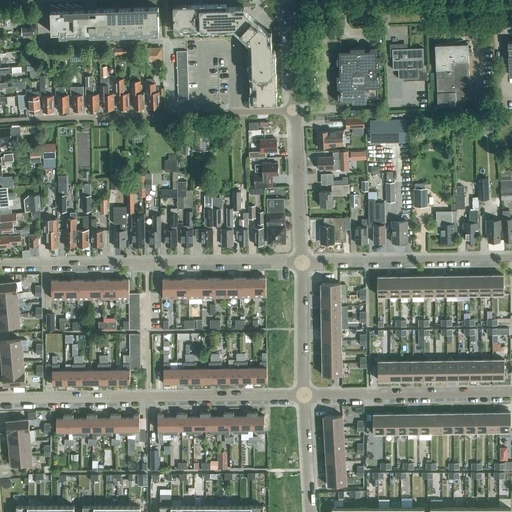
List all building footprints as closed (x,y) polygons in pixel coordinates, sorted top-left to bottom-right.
[(52,33),(159,29),(158,7),(82,9),(82,6),(83,7),(83,6),(73,3),(74,4),(74,6),(66,3),(66,4),(66,6),(58,3),(58,4),(59,4),(59,7),(51,3),(50,4),(51,4),(52,33)] [(268,32),(260,24),(248,13),(244,10),(244,6),(227,7),(227,4),(173,6),(174,29),(226,27),(226,30),(234,30),(241,37),(249,44),(249,51),(252,51),(254,103),(277,102),(275,49),(272,49),(272,32),(268,32)] [(22,34),(34,33),(34,26),(21,27),(22,34)] [(33,42),(32,34),(22,35),(23,43),(33,42)] [(92,45),(91,37),(76,37),(77,46),(92,45)] [(470,86),(469,60),(468,52),(472,51),(471,47),(468,48),(468,43),(460,44),(459,40),(445,44),(435,44),(438,102),(456,102),(456,111),(464,111),(463,86),(470,86)] [(427,80),(426,64),(424,64),(423,47),(401,48),(401,46),(392,46),(393,69),(398,69),(399,78),(418,78),(418,80),(427,80)] [(376,55),(376,49),(376,48),(375,47),(374,47),(373,47),(372,47),(371,48),(370,49),(370,50),(365,50),(365,47),(350,47),(351,50),(339,51),(339,57),(338,57),(337,57),(337,58),(336,59),(336,60),(336,61),(337,62),(337,63),(338,64),(339,64),(340,75),(337,75),(337,88),(340,88),(340,93),(337,93),(338,100),(338,101),(338,102),(339,102),(340,103),(342,103),(343,103),(344,102),(345,101),(345,100),(352,100),(352,103),(366,102),(366,99),(378,99),(378,102),(379,102),(380,101),(381,100),(381,99),(381,98),(380,97),(379,96),(378,96),(378,87),(380,87),(380,73),(377,73),(377,69),(380,69),(379,55),(376,55)] [(154,48),(146,48),(146,60),(154,60),(161,60),(160,48),(154,48)] [(67,60),(67,51),(56,52),(57,60),(67,60)] [(70,52),(70,60),(80,60),(80,51),(70,52)] [(38,79),(37,65),(22,66),(22,71),(30,70),(30,80),(38,79)] [(10,66),(4,67),(0,67),(0,79),(1,79),(0,74),(10,73),(10,66)] [(46,96),(45,87),(45,75),(40,75),(40,87),(41,96),(43,96),(44,111),(53,111),(53,102),(54,102),(54,95),(46,96)] [(85,76),(86,86),(86,100),(89,100),(89,110),(99,109),(98,100),(99,100),(99,94),(94,94),(93,86),(92,86),(92,76),(85,76)] [(114,93),(109,93),(109,78),(100,78),(101,94),(104,94),(104,109),(114,109),(113,100),(114,100),(114,93)] [(129,93),(125,93),(125,78),(115,78),(116,85),(116,93),(119,93),(119,109),(129,108),(129,99),(129,93)] [(159,92),(156,92),(156,81),(155,79),(153,78),(146,78),(146,84),(146,92),(149,92),(149,108),(159,107),(159,98),(160,98),(159,92)] [(144,92),(141,92),(141,80),(131,81),(131,84),(131,93),(134,93),(134,108),(144,108),(144,99),(145,99),(144,92)] [(84,101),(84,94),(83,86),(70,87),(71,95),(73,95),(74,110),(84,110),(83,101),(84,101)] [(69,95),(63,95),(63,87),(60,87),(55,87),(56,95),(58,95),(59,111),(69,110),(68,101),(69,101),(69,95)] [(40,111),(39,95),(39,90),(32,91),(32,88),(31,88),(26,88),(26,96),(29,96),(30,112),(40,111)] [(27,107),(26,95),(19,95),(19,108),(27,107)] [(364,127),(364,117),(346,117),(346,128),(364,127)] [(407,119),(369,120),(370,143),(407,142),(407,119)] [(20,126),(10,127),(12,140),(17,139),(17,134),(21,133),(20,126)] [(0,140),(12,140),(10,127),(0,128),(0,146),(0,147),(0,145),(0,140)] [(143,132),(132,130),(130,138),(142,141),(143,132)] [(192,130),(192,150),(209,150),(209,130),(192,130)] [(329,131),(317,131),(318,147),(343,146),(342,131),(329,131)] [(276,138),(260,139),(255,139),(255,146),(258,146),(258,151),(252,151),(252,158),(266,157),(266,152),(277,151),(276,138)] [(55,143),(41,143),(42,157),(56,157),(55,143)] [(41,161),(40,148),(30,149),(31,162),(41,161)] [(366,150),(350,151),(351,159),(367,158),(366,150)] [(333,159),(333,156),(318,157),(319,169),(326,169),(326,170),(334,170),(334,169),(341,169),(349,169),(348,151),(339,151),(339,158),(333,159)] [(1,156),(0,156),(0,173),(3,173),(1,162),(13,161),(13,153),(4,154),(4,156),(1,156)] [(177,172),(177,160),(165,160),(165,171),(177,172)] [(278,175),(278,163),(270,163),(270,162),(262,162),(262,164),(255,164),(256,172),(263,171),(263,175),(260,176),(260,174),(254,174),(255,187),(273,186),(272,175),(278,175)] [(395,202),(395,182),(393,182),(393,171),(387,171),(387,182),(386,182),(386,202),(395,202)] [(121,188),(121,175),(111,175),(111,189),(121,188)] [(13,176),(2,177),(2,186),(14,185),(13,176)] [(489,199),(489,177),(478,177),(478,196),(478,199),(489,199)] [(511,199),(511,178),(501,179),(501,200),(511,199)] [(91,211),(91,181),(84,181),(84,186),(83,186),(83,211),(91,211)] [(192,207),(193,190),(186,190),(186,181),(177,181),(177,189),(178,189),(177,208),(184,208),(184,207),(192,207)] [(343,194),(343,193),(350,193),(349,183),(331,184),(331,190),(320,191),(321,206),(333,205),(332,195),(343,194)] [(428,206),(427,188),(425,188),(425,183),(417,183),(417,188),(414,188),(414,207),(428,206)] [(0,188),(0,206),(9,205),(9,199),(14,198),(16,196),(16,193),(13,192),(8,192),(8,187),(0,188)] [(177,194),(177,189),(173,189),(162,189),(162,197),(170,197),(170,194),(177,194)] [(376,213),(375,199),(377,199),(377,191),(368,191),(368,213),(376,213)] [(29,199),(25,200),(26,212),(31,212),(40,211),(41,211),(39,194),(29,195),(29,199)] [(67,211),(66,194),(58,195),(59,211),(67,211)] [(464,194),(463,194),(457,194),(456,194),(456,203),(457,203),(457,209),(464,209),(464,194)] [(285,241),(284,212),(284,198),(267,198),(267,235),(268,235),(268,243),(270,243),(271,244),(274,244),(276,243),(283,243),(285,241)] [(213,245),(212,208),(212,199),(204,199),(205,225),(207,225),(207,229),(201,229),(202,245),(213,245)] [(457,209),(457,203),(456,203),(451,203),(451,211),(438,213),(439,224),(440,224),(440,230),(441,230),(441,242),(454,241),(454,232),(456,232),(456,218),(456,211),(457,211),(457,209)] [(126,230),(126,220),(126,206),(113,206),(114,223),(120,223),(120,230),(114,230),(114,246),(126,246),(126,239),(127,239),(127,230),(126,230)] [(177,245),(177,226),(177,208),(170,208),(171,226),(171,230),(165,230),(166,245),(177,245)] [(221,208),(213,208),(213,225),(222,225),(221,208)] [(233,244),(233,217),(232,208),(227,209),(227,217),(227,229),(221,229),(222,244),(233,244)] [(478,230),(478,222),(478,210),(473,210),(469,210),(469,222),(463,222),(463,237),(466,237),(466,241),(475,241),(475,230),(478,230)] [(511,217),(510,218),(509,210),(502,211),(503,226),(504,241),(511,240),(511,217)] [(193,245),(193,217),(193,211),(187,211),(187,225),(182,225),(182,229),(182,245),(193,245)] [(263,244),(263,217),(263,211),(258,212),(258,217),(257,217),(257,228),(254,228),(254,244),(263,244)] [(67,247),(71,247),(72,246),(76,245),(76,237),(77,237),(77,218),(76,212),(71,212),(71,217),(67,218),(67,229),(65,229),(65,246),(67,246),(67,247)] [(248,244),(248,218),(248,212),(243,212),(243,219),(239,219),(239,244),(248,244)] [(0,232),(6,232),(9,232),(10,235),(16,235),(24,234),(30,234),(29,229),(16,230),(16,228),(14,228),(14,224),(17,224),(16,213),(0,214),(1,221),(0,220),(0,232)] [(161,245),(161,230),(161,215),(153,215),(153,230),(149,230),(150,245),(161,245)] [(83,229),(78,230),(78,238),(78,246),(88,246),(88,238),(88,218),(88,216),(83,216),(83,219),(83,229)] [(58,222),(58,217),(42,217),(43,232),(46,232),(46,238),(46,247),(58,247),(58,238),(58,230),(58,222)] [(346,241),(346,229),(351,229),(351,217),(324,217),(324,226),(321,226),(321,241),(322,243),(334,243),(334,241),(346,241)] [(374,242),(385,242),(385,224),(383,225),(383,218),(379,218),(379,225),(374,225),(374,242)] [(103,240),(103,230),(97,230),(97,219),(91,219),(92,237),(92,245),(97,245),(97,246),(101,246),(102,245),(103,245),(103,240)] [(144,219),(139,219),(132,219),(132,229),(131,229),(131,239),(133,239),(133,246),(144,246),(144,219)] [(356,243),(367,243),(367,219),(361,219),(362,227),(355,227),(356,243)] [(500,229),(502,229),(502,220),(486,220),(486,232),(488,232),(488,241),(500,241),(500,229)] [(392,242),(408,242),(407,221),(391,221),(392,242)] [(0,246),(3,247),(3,248),(10,247),(10,245),(25,244),(24,234),(16,235),(10,235),(9,235),(0,235),(0,246)] [(29,246),(39,246),(39,234),(29,234),(29,246)] [(352,275),(352,284),(367,284),(368,276),(352,275)] [(447,294),(446,275),(435,276),(435,294),(447,294)] [(458,294),(458,275),(446,275),(447,294),(458,294)] [(470,294),(469,275),(458,275),(458,294),(470,294)] [(481,294),(481,275),(469,275),(470,294),(481,294)] [(493,294),(492,275),(481,275),(481,294),(493,294)] [(504,293),(504,275),(492,275),(493,294),(504,293)] [(389,295),(389,276),(377,276),(378,295),(389,295)] [(401,295),(400,276),(389,276),(389,295),(401,295)] [(412,295),(412,276),(400,276),(401,295),(412,295)] [(424,294),(423,276),(412,276),(412,295),(424,294)] [(435,294),(435,276),(423,276),(424,294),(435,294)] [(266,296),(266,277),(252,278),(253,296),(266,296)] [(202,297),(201,278),(189,279),(189,297),(202,297)] [(214,297),(214,278),(201,278),(202,297),(214,297)] [(227,296),(227,278),(214,278),(214,297),(227,296)] [(240,296),(240,278),(227,278),(227,296),(240,296)] [(253,296),(252,278),(240,278),(240,296),(253,296)] [(116,298),(116,279),(103,280),(103,298),(116,298)] [(129,298),(129,293),(129,279),(116,279),(116,298),(129,298)] [(176,297),(176,279),(163,279),(163,297),(176,297)] [(189,297),(189,279),(176,279),(176,297),(189,297)] [(65,299),(65,280),(52,280),(52,299),(65,299)] [(78,298),(78,280),(65,280),(65,299),(78,298)] [(91,298),(90,280),(78,280),(78,298),(91,298)] [(103,298),(103,280),(90,280),(91,298),(103,298)] [(0,282),(0,293),(17,292),(16,281),(0,282)] [(340,294),(340,282),(322,283),(322,294),(340,294)] [(0,304),(18,303),(17,292),(0,293),(0,304)] [(341,305),(340,294),(322,294),(322,306),(341,305)] [(0,316),(19,314),(18,303),(0,304),(0,316)] [(341,317),(341,305),(322,306),(322,317),(341,317)] [(54,313),(46,313),(46,322),(46,330),(54,330),(54,322),(54,313)] [(0,327),(20,325),(19,314),(0,316),(0,327)] [(341,329),(341,317),(322,317),(322,329),(341,329)] [(116,318),(104,318),(104,321),(104,329),(104,330),(117,330),(116,318)] [(341,340),(341,329),(322,329),(323,340),(341,340)] [(22,350),(21,339),(0,341),(2,352),(22,350)] [(341,352),(341,340),(323,340),(323,352),(341,352)] [(169,341),(164,341),(164,362),(164,383),(177,382),(177,368),(171,368),(171,362),(169,362),(168,354),(170,354),(169,341)] [(23,361),(22,350),(2,352),(3,363),(23,361)] [(342,363),(341,352),(323,352),(323,363),(342,363)] [(216,382),(215,353),(211,353),(211,362),(209,362),(209,368),(203,368),(203,382),(216,382)] [(228,382),(228,367),(222,367),(222,361),(220,361),(220,353),(215,353),(216,382),(228,382)] [(241,382),(241,353),(236,353),(237,361),(235,361),(235,367),(228,367),(228,382),(241,382)] [(254,381),(254,367),(247,367),(247,361),(245,361),(245,353),(241,353),(241,382),(254,381)] [(260,367),(254,367),(254,381),(267,381),(267,361),(267,353),(262,353),(262,361),(260,361),(260,367)] [(130,365),(130,359),(130,354),(125,354),(126,363),(123,363),(124,369),(117,369),(117,383),(130,383),(130,370),(130,365)] [(190,382),(190,354),(186,354),(186,362),(183,362),(184,368),(177,368),(177,382),(190,382)] [(203,382),(203,368),(196,368),(196,362),(194,362),(194,354),(190,354),(190,382),(203,382)] [(66,384),(66,370),(60,370),(59,364),(57,364),(57,355),(53,356),(53,364),(53,384),(66,384)] [(79,384),(79,355),(78,355),(74,355),(74,363),(72,363),(72,369),(66,370),(66,384),(79,384)] [(92,384),(92,369),(85,369),(85,363),(83,363),(83,355),(79,355),(79,384),(92,384)] [(104,355),(103,355),(100,355),(100,363),(98,363),(98,369),(92,369),(92,384),(105,384),(104,355)] [(117,383),(117,369),(111,369),(111,363),(109,363),(108,355),(104,355),(105,384),(117,383)] [(482,378),(481,359),(470,360),(470,378),(482,378)] [(493,378),(493,359),(481,359),(482,378),(493,378)] [(505,378),(504,359),(493,359),(493,378),(505,378)] [(413,379),(413,360),(401,361),(401,379),(413,379)] [(424,379),(424,360),(413,360),(413,379),(424,379)] [(436,379),(436,360),(424,360),(424,379),(436,379)] [(447,379),(447,360),(436,360),(436,379),(447,379)] [(459,378),(458,360),(447,360),(447,379),(459,378)] [(470,378),(470,360),(458,360),(459,378),(470,378)] [(24,372),(23,361),(3,363),(4,374),(24,372)] [(390,379),(390,361),(378,361),(378,380),(390,379)] [(401,379),(401,361),(390,361),(390,379),(401,379)] [(342,375),(342,363),(323,363),(323,375),(342,375)] [(25,383),(24,372),(4,374),(5,385),(25,383)] [(194,434),(194,416),(187,416),(187,412),(182,413),(182,431),(186,431),(186,434),(194,434)] [(206,431),(206,412),(201,412),(201,416),(194,416),(194,434),(202,434),(201,431),(206,431)] [(217,433),(217,416),(210,416),(210,412),(206,412),(206,431),(210,431),(210,433),(217,433)] [(229,436),(229,431),(229,412),(224,412),(224,416),(217,416),(217,433),(225,433),(225,443),(229,443),(229,442),(229,436)] [(241,433),(241,415),(234,415),(234,412),(229,412),(229,431),(233,431),(233,433),(241,433)] [(253,430),(252,412),(248,412),(248,415),(241,415),(241,433),(249,433),(248,430),(253,430)] [(265,428),(265,415),(257,415),(257,412),(252,412),(253,430),(257,430),(257,433),(265,433),(265,428)] [(465,431),(465,412),(453,413),(454,431),(465,431)] [(477,431),(476,412),(465,412),(465,431),(477,431)] [(488,431),(488,412),(476,412),(477,431),(488,431)] [(500,431),(499,412),(488,412),(488,431),(500,431)] [(511,430),(511,412),(499,412),(500,431),(511,430)] [(111,417),(104,417),(104,435),(112,435),(112,432),(116,432),(116,413),(111,413),(111,417)] [(121,413),(116,413),(116,432),(116,436),(116,444),(120,444),(120,435),(128,435),(127,417),(121,417),(121,413)] [(140,432),(140,413),(134,413),(134,417),(127,417),(128,435),(135,435),(135,438),(139,438),(139,432),(140,432)] [(171,434),(170,416),(163,416),(163,413),(158,413),(158,432),(158,437),(159,437),(159,444),(163,443),(163,437),(163,434),(171,434)] [(182,431),(182,413),(177,413),(177,416),(170,416),(171,434),(178,434),(178,431),(182,431)] [(396,432),(396,413),(385,414),(385,432),(396,432)] [(408,432),(408,413),(396,413),(396,432),(408,432)] [(419,432),(419,413),(408,413),(408,432),(419,432)] [(431,432),(431,413),(419,413),(419,432),(431,432)] [(442,431),(442,413),(431,413),(431,432),(442,431)] [(454,431),(453,413),(442,413),(442,431),(454,431)] [(69,433),(69,414),(64,414),(64,418),(57,418),(57,431),(57,436),(65,435),(65,433),(69,433)] [(74,414),(69,414),(69,433),(69,437),(69,445),(73,445),(73,435),(81,435),(80,418),(74,418),(74,414)] [(87,417),(80,418),(81,435),(88,435),(88,433),(92,433),(92,414),(87,414),(87,417)] [(97,414),(92,414),(92,433),(93,436),(93,445),(97,445),(97,435),(104,435),(104,417),(97,417),(97,414)] [(385,432),(385,414),(373,414),(373,432),(385,432)] [(343,415),(324,416),(325,427),(343,426),(343,415)] [(28,419),(7,421),(8,432),(29,430),(28,419)] [(344,438),(343,426),(325,427),(325,439),(344,438)] [(30,441),(29,430),(8,432),(9,443),(30,441)] [(345,449),(344,438),(325,439),(326,450),(345,449)] [(31,452),(30,441),(9,443),(10,453),(31,452)] [(345,461),(345,449),(326,450),(327,462),(345,461)] [(219,468),(227,468),(227,459),(227,450),(222,450),(219,450),(219,459),(219,468)] [(32,463),(31,452),(10,453),(11,464),(32,463)] [(346,472),(345,461),(327,462),(327,473),(346,472)] [(347,484),(346,472),(327,473),(328,485),(347,484)] [(138,474),(138,486),(148,486),(148,474),(138,474)]
